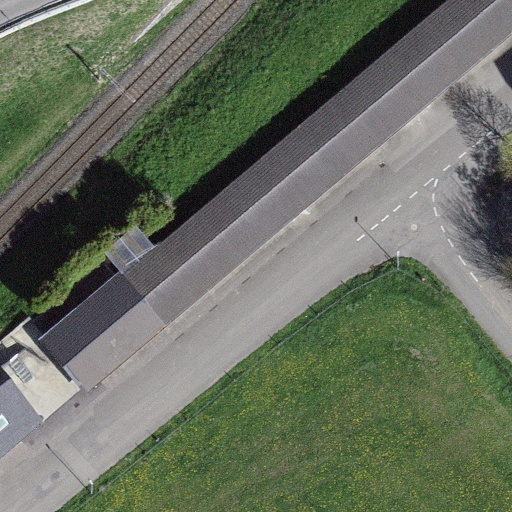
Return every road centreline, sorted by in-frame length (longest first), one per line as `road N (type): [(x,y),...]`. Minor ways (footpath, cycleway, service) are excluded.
road 1 (residential): [(24,511),(431,187)]
road 2 (residential): [(511,323),(431,187)]
